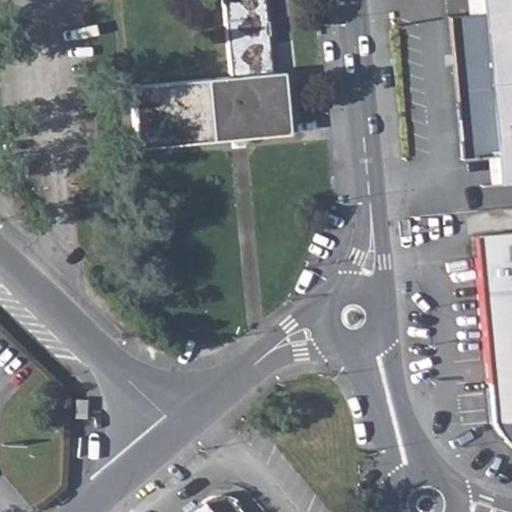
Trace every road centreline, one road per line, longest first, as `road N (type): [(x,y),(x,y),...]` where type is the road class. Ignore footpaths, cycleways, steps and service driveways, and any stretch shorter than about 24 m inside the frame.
road 1 (residential): [(362,285),(369,209),(350,0)]
road 2 (residential): [(181,428),(0,256)]
road 3 (residential): [(181,428),(276,346),(324,326)]
road 4 (residential): [(417,477),(372,338)]
road 5 (residential): [(85,511),(181,428)]
